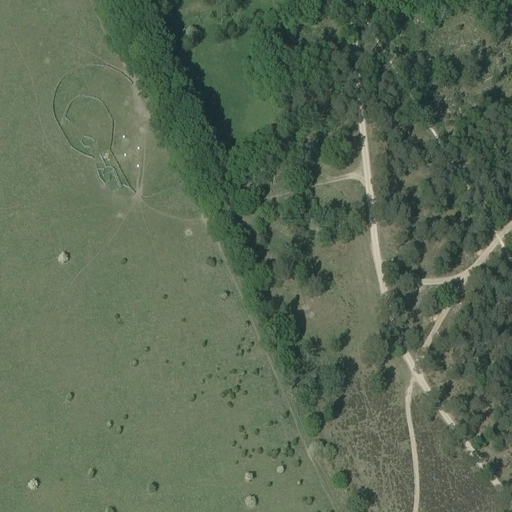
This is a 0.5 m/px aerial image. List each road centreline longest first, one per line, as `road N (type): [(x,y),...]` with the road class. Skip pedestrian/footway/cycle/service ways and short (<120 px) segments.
road 1 (track): [(348,0),(376,259),(401,346),(415,367)]
road 2 (track): [(208,177),(291,145),(307,146),(319,172),(332,179),(367,176)]
road 3 (track): [(415,367),(511,502)]
road 4 (track): [(415,367),(407,391),(414,511)]
